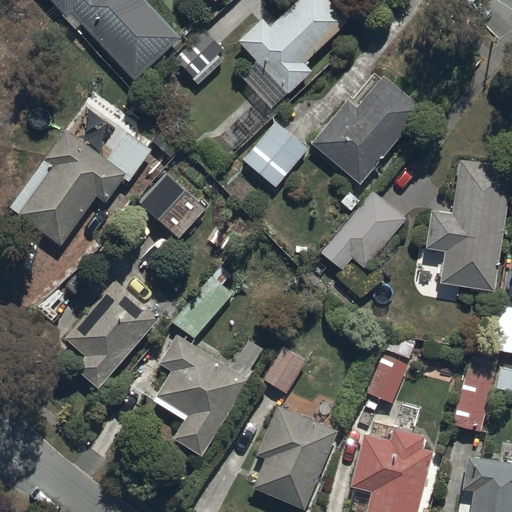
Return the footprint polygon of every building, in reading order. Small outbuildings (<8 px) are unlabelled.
[(52,0),(133,79),(176,35),(146,0),(52,0)] [(344,21),(325,0),(284,0),(228,35),(271,102),(344,21)] [(225,47),(205,28),(174,59),(200,84),(225,58),(219,53),(225,47)] [(416,102),(379,73),(305,140),(358,179),(416,102)] [(309,145),(276,117),(242,158),(275,186),(309,145)] [(128,127),(108,156),(65,126),(45,154),(56,162),(20,213),(63,243),(98,194),(108,201),(125,176),(131,179),(154,146),(128,127)] [(511,190),(511,156),(454,156),(424,213),(436,274),(493,287),(511,190)] [(206,206),(163,167),(137,196),(180,235),(206,206)] [(398,217),(368,191),(318,248),(361,261),(398,217)] [(230,274),(222,266),(173,319),(194,335),(233,291),(223,282),(230,274)] [(160,314),(114,275),(64,335),(85,353),(76,364),(100,384),(160,314)] [(494,346),(511,349),(511,304),(501,303),(494,346)] [(232,364),(176,332),(159,361),(171,368),(158,392),(189,410),(174,436),(203,453),(263,347),(247,338),(232,364)] [(310,360),(284,343),(262,376),(289,393),(310,360)] [(382,349),(365,390),(394,401),(410,360),(382,349)] [(481,429),(500,358),(472,351),(453,422),(481,429)] [(511,367),(502,365),(497,385),(511,388),(511,367)] [(338,428),(278,402),(245,480),(304,507),(338,428)] [(427,433),(394,425),(391,438),(364,431),(352,483),(370,488),(364,511),(418,511),(434,448),(424,445),(427,433)] [(511,511),(511,459),(470,453),(465,485),(475,487),(471,511),(511,511)]
